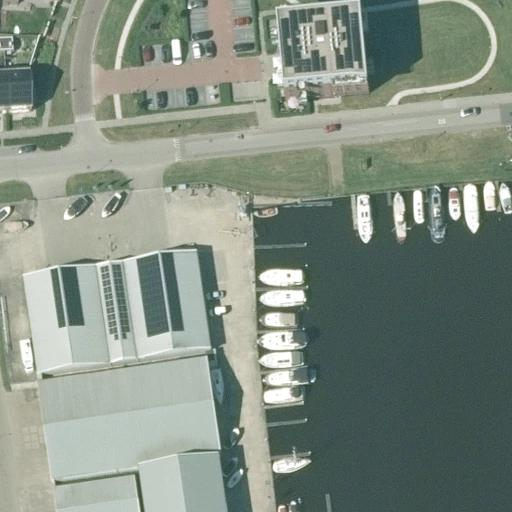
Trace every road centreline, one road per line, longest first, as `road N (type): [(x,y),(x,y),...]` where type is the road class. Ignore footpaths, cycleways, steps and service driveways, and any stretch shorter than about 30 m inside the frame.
road 1 (secondary): [(511,114),(87,160)]
road 2 (unclassified): [(87,160),(81,71),(98,0)]
